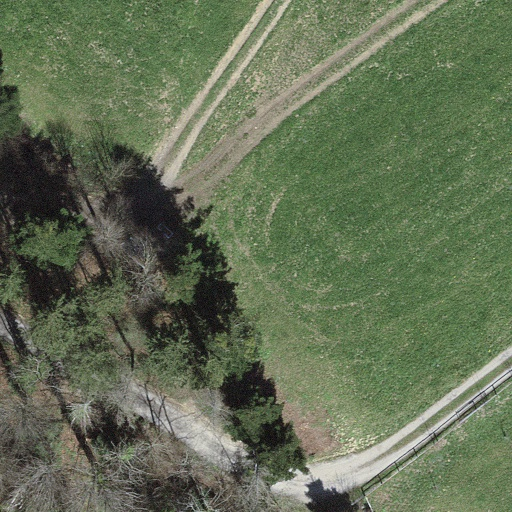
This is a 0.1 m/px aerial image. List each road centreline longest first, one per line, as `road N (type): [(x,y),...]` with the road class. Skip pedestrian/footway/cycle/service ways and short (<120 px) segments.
road 1 (track): [(278,0),(134,203),(417,0)]
road 2 (track): [(0,316),(276,481),(341,479),(511,355)]
road 3 (track): [(0,205),(58,216),(134,203)]
